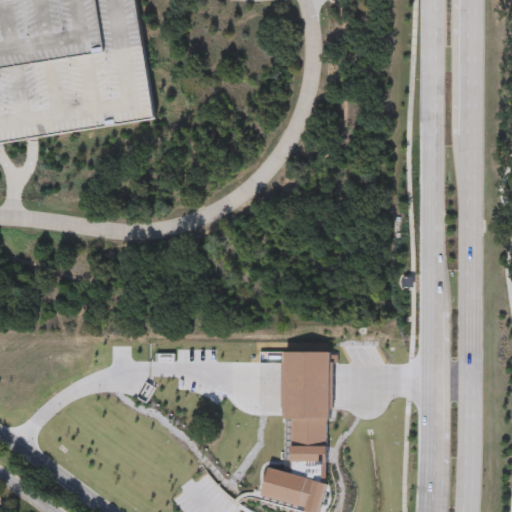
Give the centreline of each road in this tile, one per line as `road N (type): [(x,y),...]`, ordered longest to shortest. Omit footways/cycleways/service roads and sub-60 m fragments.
road 1 (residential): [(0,218),(144,236),(181,232),(250,197),(294,141),(307,103),(306,0)]
road 2 (primary): [(466,511),(470,137)]
road 3 (primary): [(432,0),(430,313)]
road 4 (primary): [(430,313),(427,511)]
road 5 (primary): [(470,137),(470,0)]
road 6 (tertiary): [(110,511),(0,434)]
